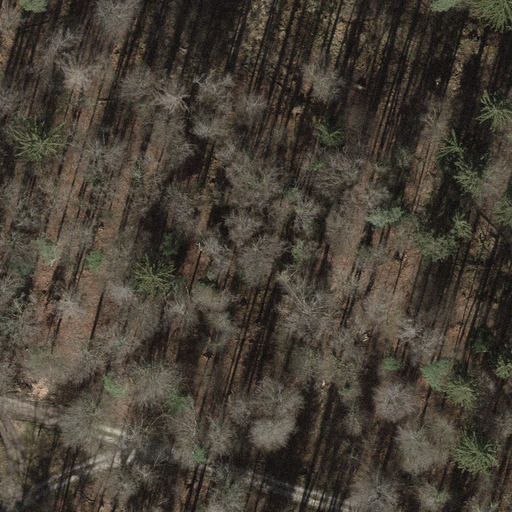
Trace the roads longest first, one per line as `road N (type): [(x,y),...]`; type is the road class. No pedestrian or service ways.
road 1 (track): [(365,511),(0,394)]
road 2 (track): [(19,499),(148,441)]
